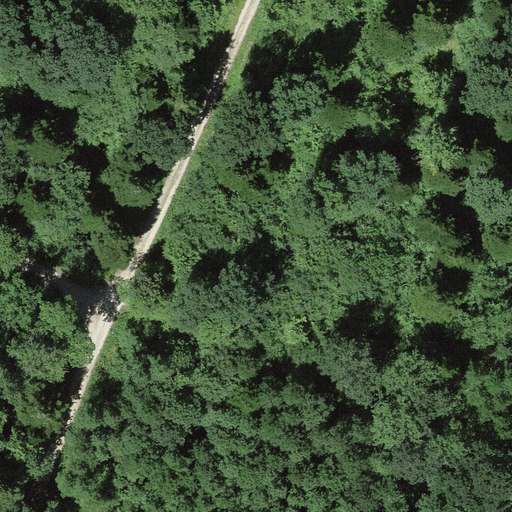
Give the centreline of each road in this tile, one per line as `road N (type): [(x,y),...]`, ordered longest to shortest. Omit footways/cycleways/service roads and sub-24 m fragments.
road 1 (track): [(16,511),(107,299),(252,0)]
road 2 (track): [(366,400),(279,344),(192,313),(107,299),(0,257)]
